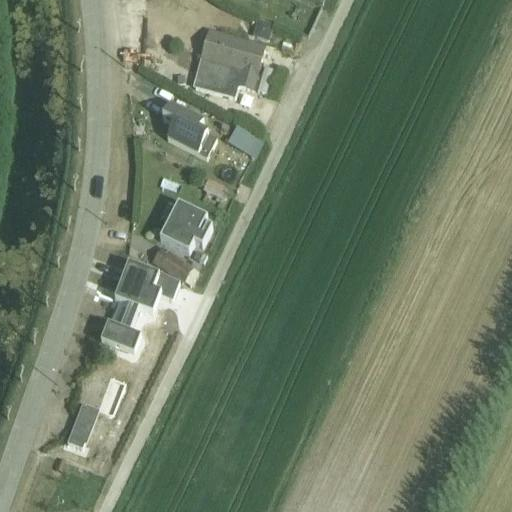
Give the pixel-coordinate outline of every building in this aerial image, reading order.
[(257,26),(254,39),(269,43),(272,30),(273,26),(258,22),(257,26)] [(210,35),(195,91),(235,102),(239,90),(253,94),(265,51),(210,35)] [(265,68),(258,94),(271,98),(277,74),(269,72),(270,69),(265,68)] [(171,108),(163,123),(174,129),(167,143),(207,163),(218,144),(200,134),(204,125),(171,108)] [(237,130),(228,145),(254,159),(255,160),(264,145),(262,144),(237,130)] [(202,175),(199,181),(207,185),(205,190),(225,200),(228,191),(209,182),(210,179),(202,175)] [(179,208),(161,244),(190,259),(195,248),(203,252),(213,233),(206,229),(205,229),(208,223),(179,208)] [(162,252),(153,268),(191,292),(200,277),(162,252)] [(130,271),(117,305),(145,316),(149,307),(158,311),(165,293),(176,297),(179,287),(161,279),(158,282),(130,271)] [(158,324),(147,354),(163,362),(165,363),(178,333),(158,324)]
